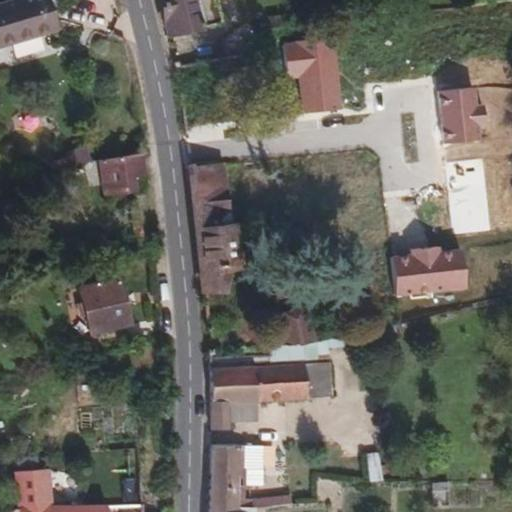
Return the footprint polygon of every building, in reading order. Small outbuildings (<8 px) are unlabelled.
[(0,43),(55,27),(47,0),(11,0),(0,3),(0,43)] [(218,19),(213,0),(159,0),(166,30),(218,19)] [(225,72),(223,56),(199,60),(202,76),(225,72)] [(300,152),(298,113),(231,118),(235,159),(300,152)] [(141,172),(138,152),(101,158),(105,191),(132,188),(130,174),(141,172)] [(330,216),(329,170),(325,171),(325,159),(301,159),(300,152),(235,159),(236,183),(280,180),(278,217),(330,216)] [(92,169),(89,159),(50,170),(53,179),(92,169)] [(224,183),(222,160),(191,163),(194,185),(224,183)] [(236,262),(235,224),(228,225),(224,183),(194,185),(198,222),(204,287),(225,287),(225,263),(236,262)] [(128,321),(118,278),(79,288),(82,301),(76,302),(79,314),(85,313),(89,331),(128,321)] [(314,341),(307,309),(280,315),(287,342),(299,341),(300,344),(314,341)] [(347,392),(346,358),(326,359),(328,394),(347,392)] [(328,394),(326,359),(210,367),(212,427),(228,427),(228,400),(328,394)] [(242,496),(242,483),(236,483),(236,441),(212,442),(210,511),(235,511),(235,504),(244,505),(250,505),(250,496),(242,496)] [(104,511),(105,502),(74,503),(74,485),(51,485),(50,466),(16,469),(20,511),(104,511)] [(140,511),(140,501),(105,502),(104,511),(140,511)]
